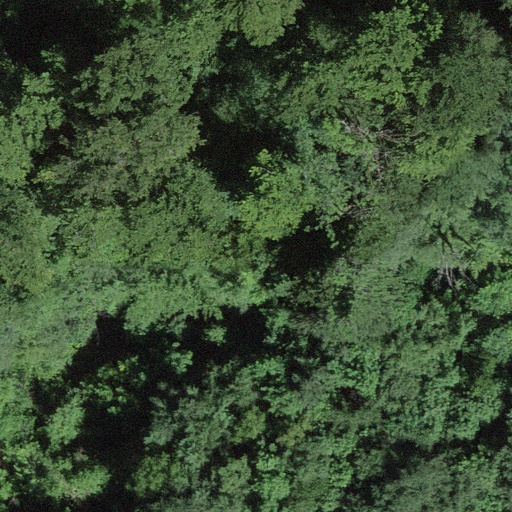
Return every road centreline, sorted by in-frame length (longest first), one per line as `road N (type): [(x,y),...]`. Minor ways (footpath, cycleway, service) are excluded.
road 1 (motorway): [(100,511),(413,0)]
road 2 (motorway): [(120,0),(0,197)]
